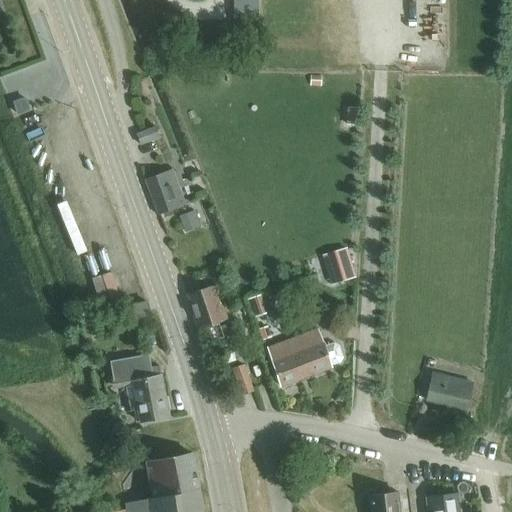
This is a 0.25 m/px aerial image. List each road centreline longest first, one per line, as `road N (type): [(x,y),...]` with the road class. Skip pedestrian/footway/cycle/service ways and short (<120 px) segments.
road 1 (tertiary): [(63,0),(213,439)]
road 2 (residential): [(484,464),(302,428),(213,439)]
road 3 (track): [(0,358),(64,374),(0,182)]
